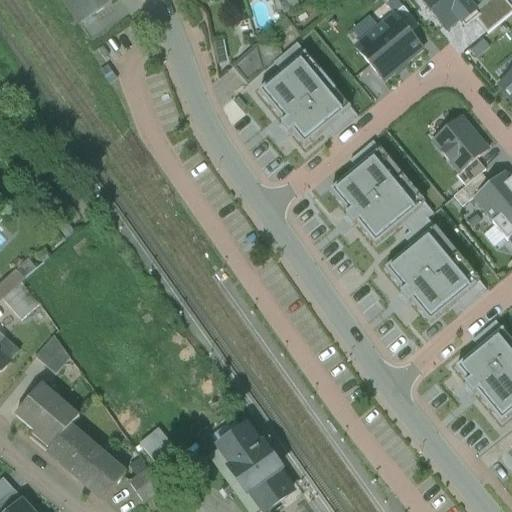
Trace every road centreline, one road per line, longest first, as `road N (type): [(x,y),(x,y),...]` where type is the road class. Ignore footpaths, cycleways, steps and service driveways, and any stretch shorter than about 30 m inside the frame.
road 1 (residential): [(511,142),(444,69),(263,212)]
road 2 (residential): [(157,0),(203,119),(263,212)]
road 3 (residential): [(263,212),(390,393)]
road 4 (residential): [(390,393),(511,292)]
road 5 (residential): [(390,393),(485,511)]
